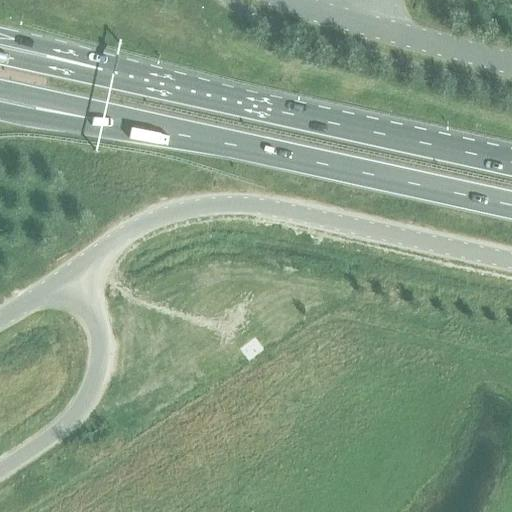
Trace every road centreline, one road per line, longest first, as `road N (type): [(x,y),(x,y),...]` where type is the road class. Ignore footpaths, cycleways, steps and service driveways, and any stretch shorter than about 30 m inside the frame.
road 1 (unclassified): [(65,276),(135,231),(199,208),(279,207),(511,259)]
road 2 (trunk): [(64,113),(511,206)]
road 3 (trunk): [(511,163),(72,62)]
road 4 (unclassified): [(0,472),(52,436),(97,379),(93,323),(65,276)]
road 5 (unclassified): [(511,62),(364,24)]
